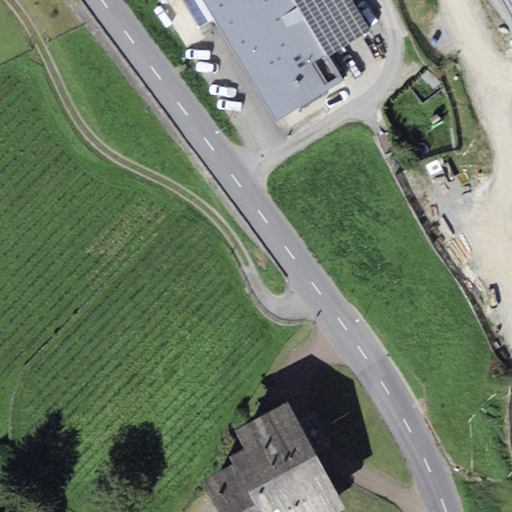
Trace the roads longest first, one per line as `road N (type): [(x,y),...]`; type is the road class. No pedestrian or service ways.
road 1 (primary): [(445,511),(397,408),(344,324),(102,0)]
road 2 (track): [(315,284),(295,303),(269,301),(223,219),(184,188),(101,145),(73,111),(14,0)]
road 3 (track): [(344,324),(294,370),(303,421),(322,449),(372,475),(439,491)]
